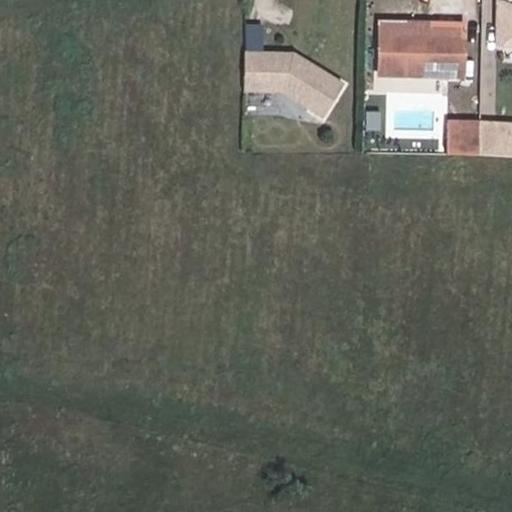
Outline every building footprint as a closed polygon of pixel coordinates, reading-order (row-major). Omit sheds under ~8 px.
[(511,22),(511,15),(481,15),(481,62),(485,61),(485,36),(498,23),(511,22)] [(511,61),(511,22),(498,23),(485,36),(485,61),(511,61)] [(417,41),(369,38),(368,51),(416,54),(417,49),(417,41)] [(416,54),(368,51),(366,89),(445,94),(446,51),(417,49),(416,54)] [(283,72),(233,73),(230,107),(268,110),(305,135),(327,103),(283,72)] [(458,175),(460,143),(429,143),(429,174),(458,175)] [(496,176),(498,145),(460,143),(458,175),(496,176)]
